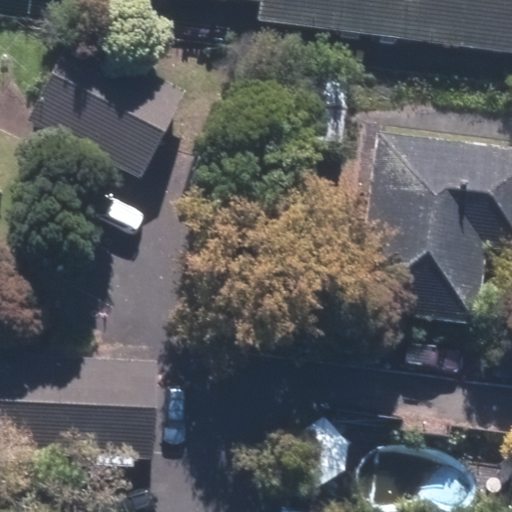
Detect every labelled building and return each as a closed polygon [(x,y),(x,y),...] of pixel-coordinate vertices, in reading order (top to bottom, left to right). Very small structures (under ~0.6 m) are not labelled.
[(511,0),(29,0),(511,64),(511,0)] [(168,99),(52,49),(14,136),(131,187),(168,99)] [(266,146),(332,154),(337,108),(340,85),(274,77),(266,146)] [(343,329),(463,344),(472,263),(511,267),(511,168),(365,151),(343,329)] [(25,465),(87,468),(86,475),(121,477),(121,469),(143,470),(147,375),(0,368),(0,471),(25,472),(25,465)] [(339,441),(304,439),(301,490),(336,492),(339,441)]
